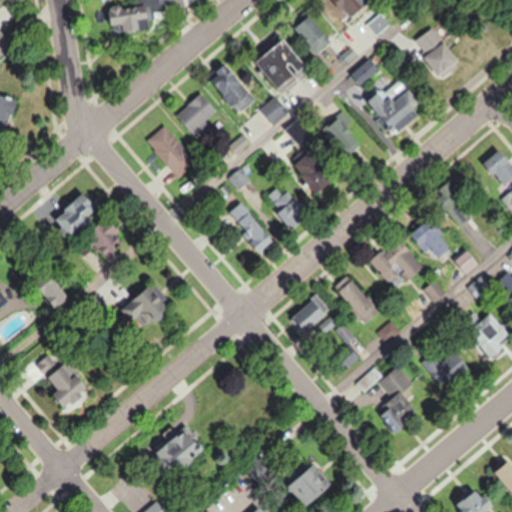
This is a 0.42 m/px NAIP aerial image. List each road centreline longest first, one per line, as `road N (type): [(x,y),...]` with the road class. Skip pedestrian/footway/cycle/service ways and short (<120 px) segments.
road 1 (residential): [(511,84),(6,511)]
road 2 (residential): [(408,511),(82,138),(59,0)]
road 3 (residential): [(247,0),(0,206)]
road 4 (residential): [(511,400),(381,511)]
road 5 (residential): [(96,511),(0,397)]
